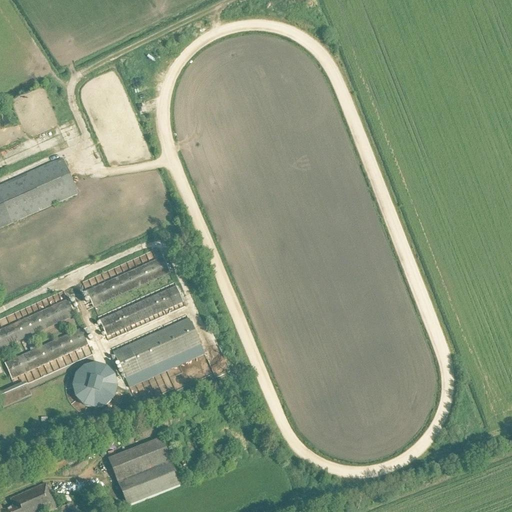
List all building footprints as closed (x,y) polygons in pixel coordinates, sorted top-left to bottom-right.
[(0,229),(77,196),(61,160),(0,187),(0,229)] [(163,260),(86,294),(93,309),(169,275),(163,260)] [(176,289),(99,323),(106,338),(182,304),(176,289)] [(68,303),(0,333),(0,350),(75,317),(68,303)] [(188,321),(114,355),(129,390),(204,356),(188,321)] [(81,332),(5,366),(11,381),(88,346),(81,332)] [(100,369),(94,368),(88,369),(82,372),(76,378),(73,385),(73,392),(75,398),(78,404),(83,408),(90,411),(98,411),(105,408),(110,404),(113,399),(115,392),(115,385),(112,378),(107,373),(100,369)] [(25,384),(0,395),(0,404),(3,411),(31,398),(25,384)] [(180,488),(161,440),(108,461),(127,509),(180,488)] [(44,468),(48,476),(68,467),(64,459),(44,468)] [(2,511),(54,511),(57,511),(46,485),(10,501),(13,508),(2,511)]
